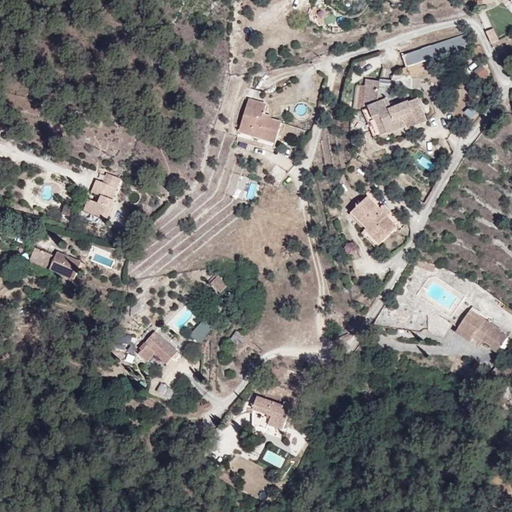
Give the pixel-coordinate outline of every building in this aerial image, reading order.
[(485,31),(491,44),(499,41),(493,28),(485,31)] [(401,54),(406,68),(467,48),(463,34),(401,54)] [(482,65),(474,72),(482,81),(490,74),(482,65)] [(422,136),(440,129),(431,106),(405,115),(403,109),(396,106),(400,90),(376,84),(369,117),(375,119),(380,131),(395,126),(400,142),(421,133),(422,136)] [(355,109),(363,108),(362,85),(354,85),(355,109)] [(284,123),(248,95),(231,136),(278,148),(284,123)] [(380,131),(385,147),(400,142),(395,126),(380,131)] [(129,180),(99,173),(85,215),(111,225),(129,180)] [(379,208),(367,195),(351,210),(367,226),(381,241),(397,225),(386,215),(379,208)] [(384,203),(379,208),(386,215),(391,211),(384,203)] [(62,214),(70,216),(72,207),(63,205),(62,214)] [(376,246),(381,241),(367,226),(362,231),(376,246)] [(97,264),(33,244),(28,264),(84,287),(97,264)] [(209,282),(218,293),(227,286),(218,275),(209,282)] [(511,352),(511,328),(477,311),(459,334),(510,356),(511,352)] [(190,349),(157,329),(142,352),(172,364),(190,349)] [(239,348),(246,337),(236,331),(229,342),(239,348)] [(132,335),(116,333),(115,342),(131,344),(132,335)] [(300,403),(263,395),(254,423),(294,437),(300,403)] [(282,468),(286,458),(267,450),(262,460),(282,468)]
